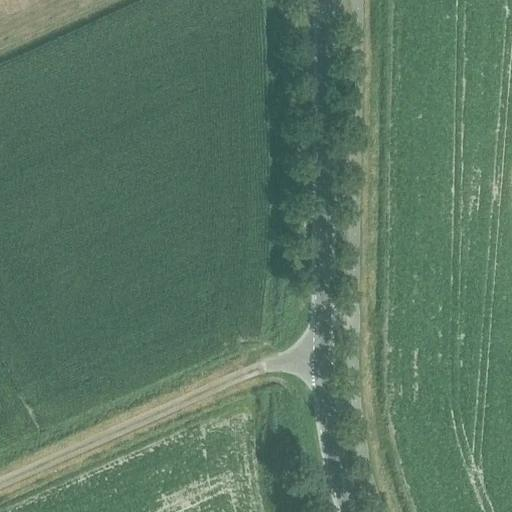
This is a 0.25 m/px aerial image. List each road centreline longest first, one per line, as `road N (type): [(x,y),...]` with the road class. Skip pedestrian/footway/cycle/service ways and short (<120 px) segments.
road 1 (unclassified): [(352,511),(331,445),(322,357),(326,0)]
road 2 (track): [(322,339),(0,481)]
